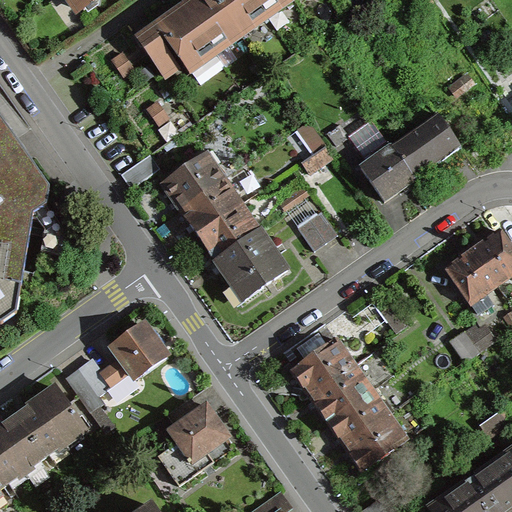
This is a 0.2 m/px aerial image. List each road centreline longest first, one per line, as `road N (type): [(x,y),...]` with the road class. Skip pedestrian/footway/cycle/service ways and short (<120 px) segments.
road 1 (residential): [(228,366),(478,190),(511,186)]
road 2 (residential): [(0,39),(157,268)]
road 3 (residential): [(0,378),(157,268)]
road 4 (residential): [(228,366),(333,511)]
road 5 (residential): [(157,268),(228,366)]
